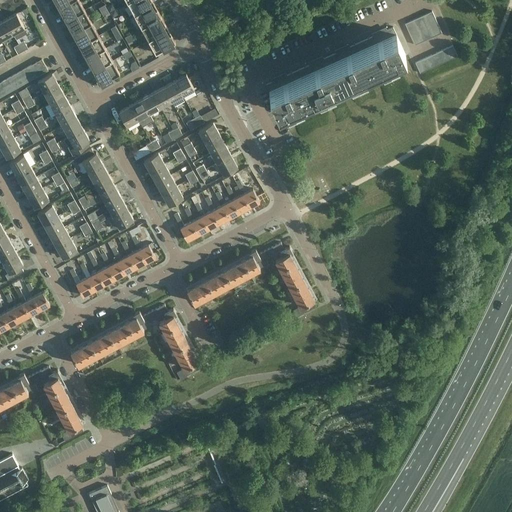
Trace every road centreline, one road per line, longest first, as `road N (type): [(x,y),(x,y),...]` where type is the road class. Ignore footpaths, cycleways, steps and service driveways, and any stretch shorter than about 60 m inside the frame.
road 1 (motorway): [(511,285),(391,511)]
road 2 (residential): [(220,96),(394,13)]
road 3 (residential): [(181,263),(92,103)]
road 4 (residential): [(76,316),(0,182)]
road 5 (residential): [(283,207),(220,96)]
road 6 (residential): [(104,444),(49,330)]
road 7 (residential): [(92,103),(198,46)]
